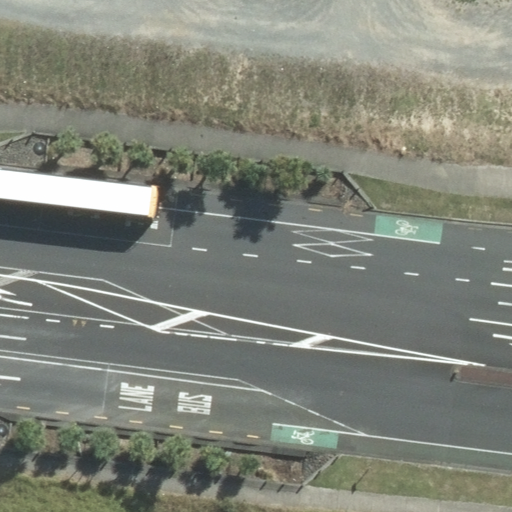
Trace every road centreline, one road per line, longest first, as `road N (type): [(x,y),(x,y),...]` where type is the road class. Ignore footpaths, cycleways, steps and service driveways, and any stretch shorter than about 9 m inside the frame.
road 1 (unclassified): [(511,428),(0,356)]
road 2 (unclassified): [(0,246),(373,295)]
road 3 (tertiary): [(373,295),(511,275)]
road 4 (unclassified): [(373,295),(511,313)]
